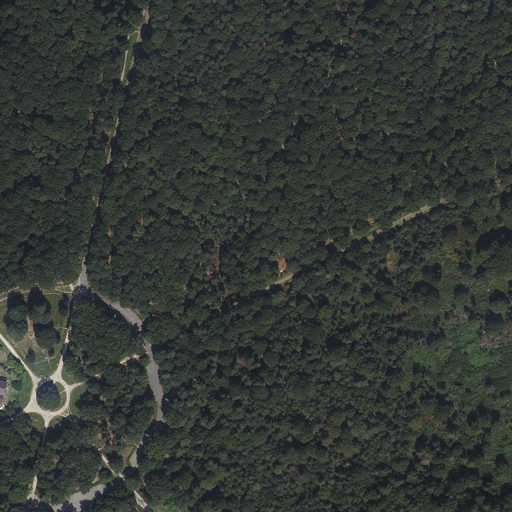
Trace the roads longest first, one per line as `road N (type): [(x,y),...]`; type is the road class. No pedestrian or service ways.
road 1 (track): [(511,165),(148,348)]
road 2 (unclassified): [(150,0),(80,288)]
road 3 (track): [(149,511),(61,413)]
